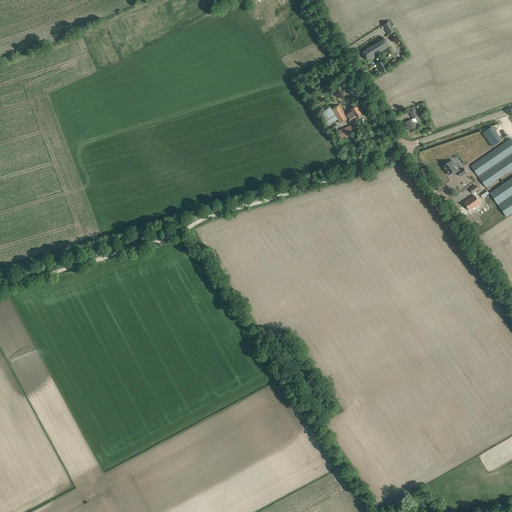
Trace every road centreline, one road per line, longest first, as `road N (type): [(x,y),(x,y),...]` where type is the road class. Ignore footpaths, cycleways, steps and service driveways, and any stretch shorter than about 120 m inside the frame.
road 1 (track): [(409,154),(0,289)]
road 2 (unclassified): [(511,303),(404,147)]
road 3 (unclassified): [(404,147),(310,0)]
